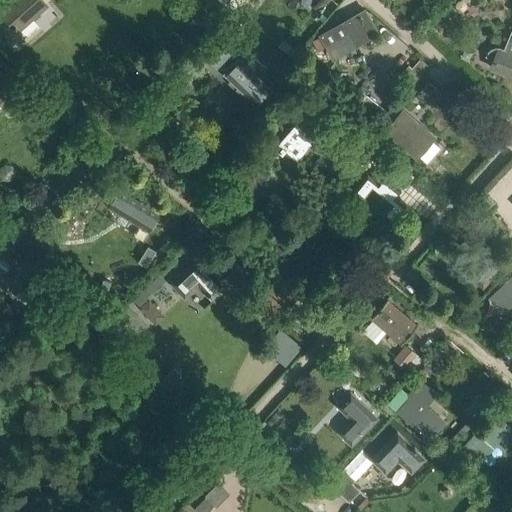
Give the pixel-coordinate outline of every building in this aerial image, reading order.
[(14,0),(0,13),(17,31),(46,5),(42,0),(14,0)] [(321,35),(334,58),(379,32),(366,9),(321,35)] [(209,61),(217,68),(233,51),(226,44),(209,61)] [(490,67),(510,75),(511,70),(511,52),(498,47),(494,47),(491,48),(487,51),(485,56),(494,60),(490,67)] [(223,74),(256,107),(273,91),(239,58),(223,74)] [(398,76),(408,86),(427,65),(420,58),(411,68),(408,65),(398,76)] [(417,94),(427,102),(437,90),(428,82),(417,94)] [(42,94),(30,84),(23,91),(22,90),(14,99),(27,110),(42,94)] [(452,86),(441,98),(460,116),(471,104),(452,86)] [(303,110),(312,99),(301,90),(292,101),(303,110)] [(386,130),(416,156),(432,138),(402,112),(386,130)] [(273,143),(296,163),(317,140),(293,119),(273,143)] [(8,181),(14,177),(15,170),(11,165),(4,163),(0,166),(0,177),(2,180),(8,181)] [(352,191),(363,200),(372,189),(389,204),(381,214),(391,222),(405,205),(394,196),(399,191),(381,175),(376,182),(366,173),(352,191)] [(488,208),(494,201),(486,193),(479,199),(488,208)] [(120,216),(147,239),(160,223),(134,200),(120,216)] [(469,274),(482,285),(506,259),(480,235),(468,248),(481,260),(469,274)] [(150,246),(141,256),(154,266),(162,255),(150,246)] [(418,266),(431,276),(436,270),(430,265),(435,259),(429,253),(418,266)] [(213,295),(223,285),(199,258),(172,283),(184,296),(198,283),(208,295),(210,298),(213,295)] [(117,262),(104,262),(104,274),(117,274),(117,262)] [(145,288),(150,294),(165,280),(159,274),(145,288)] [(511,274),(488,297),(503,313),(511,305),(511,274)] [(377,344),(387,332),(401,344),(417,325),(386,300),(371,318),(373,319),(362,332),(377,344)] [(142,308),(155,323),(162,316),(149,301),(142,308)] [(393,361),(409,374),(421,360),(404,347),(393,361)] [(170,368),(161,378),(170,386),(179,376),(170,368)] [(490,385),(474,402),(484,412),(500,394),(490,385)] [(397,404),(393,410),(430,440),(446,421),(429,407),(434,401),(417,387),(400,406),(397,404)] [(339,432),(351,444),(376,418),(350,393),(338,406),(351,419),(339,432)] [(511,440),(511,427),(504,421),(499,426),(488,417),(462,446),(481,462),(496,445),(503,451),(511,440)] [(370,459),(385,474),(398,460),(411,473),(426,458),(398,431),(383,446),(370,459)] [(374,438),(344,470),(352,478),(370,459),(383,446),(374,438)] [(281,447),(273,456),(285,467),(293,458),(281,447)] [(454,453),(446,461),(461,473),(468,466),(454,453)] [(349,501),(359,490),(351,483),(341,494),(349,501)] [(194,509),(197,511),(207,511),(214,506),(205,497),(194,509)]
